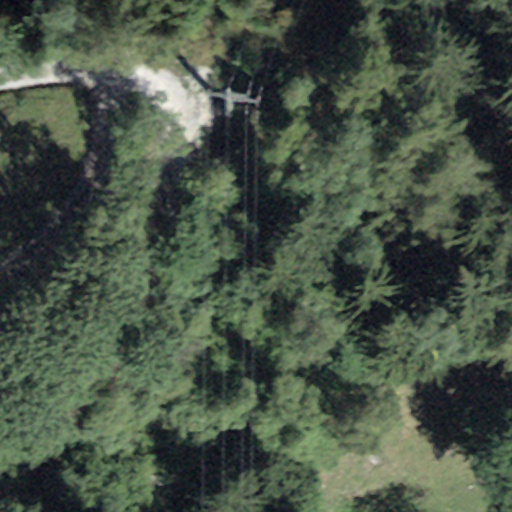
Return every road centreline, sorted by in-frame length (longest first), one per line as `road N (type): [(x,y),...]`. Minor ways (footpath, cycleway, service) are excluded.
road 1 (track): [(0,478),(108,336),(181,190),(166,101),(86,90)]
road 2 (track): [(0,88),(86,90),(98,172),(44,294),(0,313)]
